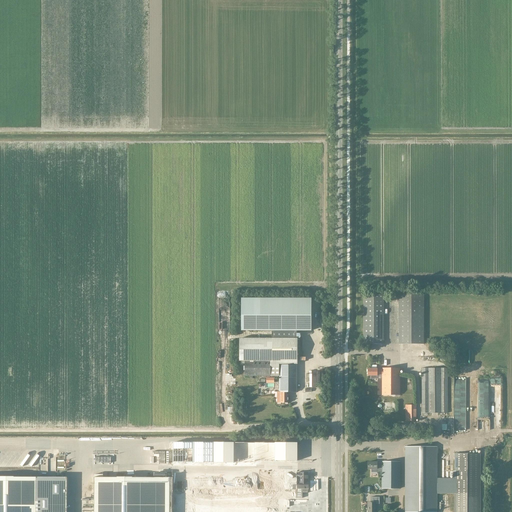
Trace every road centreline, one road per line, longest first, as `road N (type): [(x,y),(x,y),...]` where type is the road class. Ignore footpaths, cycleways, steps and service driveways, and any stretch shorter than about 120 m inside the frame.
road 1 (secondary): [(338,511),(338,0)]
road 2 (unknown): [(298,426),(0,431)]
road 3 (unknown): [(338,442),(75,443)]
